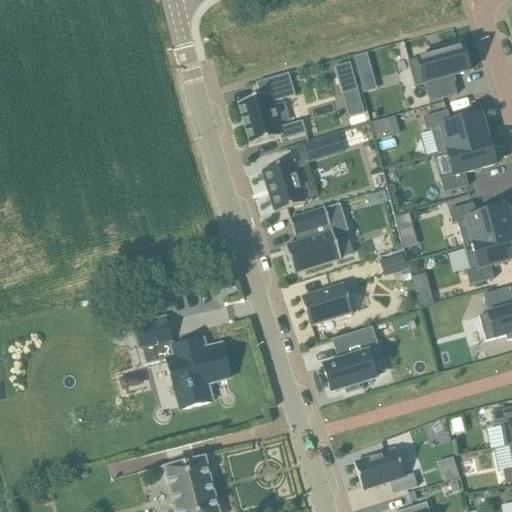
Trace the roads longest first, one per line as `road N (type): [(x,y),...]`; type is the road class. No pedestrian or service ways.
road 1 (residential): [(323,511),(172,0)]
road 2 (track): [(196,96),(481,14)]
